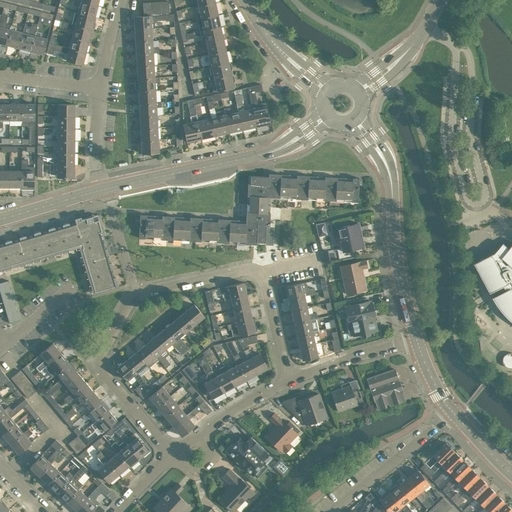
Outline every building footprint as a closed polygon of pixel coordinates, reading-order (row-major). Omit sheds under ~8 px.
[(75,10),(74,10),(94,16),(97,4),(83,0),(80,0),(79,6),(76,5),(75,10)] [(155,0),(148,0),(149,1),(150,13),(157,13),(155,0)] [(43,1),(41,6),(54,10),(55,4),(43,1)] [(199,10),(196,11),(197,17),(200,16),(217,13),(214,1),(198,4),(199,10)] [(16,3),(15,8),(27,11),(28,6),(16,3)] [(39,14),(38,19),(50,23),(53,12),(40,9),(39,14)] [(74,10),(72,22),(75,23),(91,27),(91,26),(93,27),(94,26),(95,21),(94,20),(93,20),(94,16),(74,10)] [(0,41),(6,43),(10,27),(11,23),(7,22),(5,20),(7,13),(1,11),(1,12),(0,16),(0,41)] [(143,14),(133,15),(134,27),(150,26),(154,26),(154,21),(157,18),(169,18),(169,19),(174,19),(173,12),(169,13),(163,13),(157,13),(150,14),(143,14)] [(202,23),(198,24),(199,29),(219,25),(217,13),(200,16),(202,23)] [(55,17),(53,22),(59,24),(59,25),(73,28),(72,34),(88,39),(91,27),(75,23),(72,22),(61,19),(60,19),(55,17)] [(22,30),(18,46),(30,49),(34,33),(35,29),(37,22),(31,21),(30,25),(24,23),(22,30)] [(10,27),(6,43),(18,46),(22,30),(15,29),(16,25),(11,23),(10,27)] [(198,29),(181,33),(182,40),(187,39),(187,37),(200,34),(200,35),(204,34),(206,41),(222,37),(219,25),(199,29),(198,29)] [(150,26),(134,27),(135,39),(151,38),(151,27),(150,26)] [(34,33),(30,49),(42,52),(46,36),(39,35),(40,31),(35,29),(34,33)] [(69,46),(85,50),(88,39),(72,34),(69,46)] [(222,37),(206,41),(208,53),(225,49),(222,37)] [(151,38),(135,39),(135,52),(152,51),(159,51),(159,45),(152,45),(151,38)] [(49,41),(46,51),(52,52),(53,48),(63,50),(62,57),(66,58),(82,63),(85,50),(69,46),(54,42),(49,41)] [(225,49),(208,53),(211,65),(227,61),(225,49)] [(152,51),(135,52),(136,64),(153,63),(152,51)] [(210,72),(208,73),(209,78),(213,77),(230,73),(229,68),(230,68),(231,67),(230,62),(229,61),(227,61),(211,65),(209,65),(210,72)] [(153,63),(136,64),(137,77),(153,76),(153,75),(153,63)] [(215,84),(212,85),(213,90),(233,86),(232,80),(233,80),(234,79),(233,74),(231,73),(230,74),(230,73),(213,77),(215,84)] [(136,82),(135,83),(135,87),(136,88),(138,88),(138,89),(154,88),(154,81),(159,80),(159,75),(153,75),(153,76),(137,77),(137,81),(136,82)] [(260,82),(247,85),(251,107),(255,124),(269,121),(267,113),(268,113),(268,111),(267,112),(265,101),(256,103),(254,91),(262,89),(260,82)] [(241,87),(233,88),(237,104),(238,110),(242,127),(255,124),(251,107),(244,108),(243,103),(240,92),(242,92),(241,87)] [(154,88),(138,89),(138,102),(155,101),(155,100),(154,88)] [(219,91),(206,94),(207,99),(220,96),(219,91)] [(200,96),(191,97),(195,113),(196,119),(201,137),(214,134),(210,116),(202,117),(201,112),(199,104),(198,103),(198,101),(201,101),(200,96)] [(191,120),(183,122),(187,140),(201,137),(196,119),(195,113),(191,97),(186,98),(188,106),(191,120)] [(0,124),(2,125),(2,118),(9,118),(9,102),(8,102),(8,101),(8,100),(2,100),(2,101),(2,102),(0,102),(0,124)] [(155,101),(138,102),(139,114),(156,113),(155,104),(160,104),(160,100),(155,100),(155,101)] [(9,102),(9,118),(9,123),(21,123),(21,118),(21,102),(9,102)] [(21,118),(21,123),(21,124),(27,124),(29,126),(28,142),(34,142),(34,118),(34,102),(21,102),(21,118)] [(57,102),(57,115),(74,115),(74,103),(70,103),(57,102)] [(214,105),(208,107),(210,116),(214,134),(228,130),(223,108),(215,110),(214,105)] [(228,106),(223,107),(223,108),(228,130),(242,127),(238,110),(230,112),(228,106)] [(156,113),(139,114),(140,126),(156,125),(156,113)] [(57,115),(57,127),(74,127),(74,115),(57,115)] [(156,125),(140,126),(141,139),(157,138),(156,125)] [(52,133),(52,138),(57,138),(57,139),(74,139),(74,127),(57,127),(57,133),(52,133)] [(157,138),(141,139),(142,151),(143,151),(144,153),(148,152),(148,151),(153,151),(158,150),(157,138)] [(57,139),(57,151),(74,151),(74,139),(57,139)] [(57,151),(56,163),(73,163),(74,151),(57,151)] [(27,157),(21,157),(21,169),(21,185),(33,185),(33,170),(33,164),(27,164),(27,157)] [(56,163),(56,175),(73,176),(73,163),(56,163)] [(0,185),(8,185),(8,169),(0,169),(0,185)] [(8,169),(8,185),(21,185),(21,169),(8,169)] [(139,227),(138,237),(254,243),(256,243),(265,243),(273,244),(274,226),(269,226),(269,224),(273,224),(273,220),(269,220),(270,195),(274,195),(357,199),(357,197),(358,181),(352,180),(353,178),(269,174),(269,175),(248,174),(247,182),(247,185),(246,216),(245,222),(146,217),(146,219),(139,219),(139,227)] [(0,243),(0,267),(13,264),(79,245),(92,291),(99,289),(103,288),(102,286),(114,282),(98,229),(101,228),(96,212),(81,217),(81,214),(74,216),(76,221),(6,242),(1,243),(0,243)] [(324,220),(316,222),(318,234),(326,232),(324,220)] [(358,221),(332,227),(335,242),(339,242),(340,246),(336,247),(339,258),(355,256),(352,246),(363,244),(358,221)] [(492,250),(474,260),(474,261),(475,260),(491,289),(490,289),(490,290),(493,288),(495,293),(493,294),(493,295),(494,294),(499,303),(506,310),(511,316),(511,240),(508,246),(502,241),(493,251),(492,250)] [(365,258),(340,263),(346,292),(366,287),(361,266),(366,264),(365,258)] [(7,278),(0,280),(0,290),(9,320),(12,319),(17,318),(19,317),(7,278)] [(224,291),(222,292),(224,298),(231,296),(247,293),(244,280),(229,284),(224,285),(225,289),(224,291)] [(302,281),(286,284),(289,297),(304,293),(315,291),(314,286),(309,287),(306,284),(305,280),(302,281)] [(211,288),(205,289),(207,301),(212,300),(212,301),(214,300),(211,288)] [(247,293),(231,296),(234,308),(250,305),(247,293)] [(304,293),(289,297),(291,309),(307,305),(304,293)] [(347,304),(345,304),(348,320),(350,319),(352,329),(358,327),(359,331),(361,331),(362,333),(368,331),(368,329),(376,327),(373,315),(374,314),(372,306),(373,306),(374,305),(373,300),(372,299),(371,299),(370,299),(369,298),(368,298),(368,297),(367,296),(348,300),(347,301),(348,303),(347,303),(347,304)] [(194,302),(185,310),(195,322),(204,315),(204,314),(194,302)] [(234,308),(227,309),(228,315),(235,314),(237,320),(252,317),(250,305),(234,308)] [(307,305),(291,309),(294,321),(310,317),(315,316),(317,316),(316,310),(308,312),(307,305)] [(185,310),(175,318),(185,330),(185,331),(188,335),(192,332),(188,328),(195,322),(185,310)] [(294,326),(293,327),(294,332),(295,333),(296,333),(312,330),(317,328),(318,328),(315,316),(310,317),(294,321),(295,326),(294,326)] [(233,321),(227,322),(228,327),(234,326),(238,325),(240,333),(255,330),(257,329),(255,321),(253,322),(252,317),(237,320),(233,321)] [(175,318),(165,326),(185,350),(189,346),(180,335),(185,331),(185,330),(175,318)] [(165,326),(156,333),(166,346),(171,342),(181,353),(185,350),(165,326)] [(312,330),(296,333),(299,345),(315,342),(313,335),(319,333),(317,328),(312,330)] [(156,333),(146,342),(159,357),(166,365),(170,362),(164,355),(170,350),(166,346),(156,333)] [(256,333),(238,337),(249,357),(248,357),(257,372),(268,366),(260,351),(259,351),(253,354),(247,342),(258,340),(256,333)] [(206,337),(201,342),(204,346),(210,341),(207,337),(206,337)] [(333,337),(331,338),(334,350),(335,350),(341,349),(338,337),(333,338),(333,337)] [(231,339),(225,340),(233,354),(235,358),(246,378),(257,372),(248,357),(242,360),(238,352),(231,339)] [(46,357),(36,365),(39,369),(49,361),(61,351),(53,341),(41,351),(46,357)] [(220,341),(212,343),(216,350),(222,346),(220,341)] [(146,342),(136,350),(147,362),(149,365),(159,357),(146,342)] [(315,342),(299,345),(302,357),(317,354),(315,342)] [(208,346),(202,351),(205,355),(211,352),(208,346)] [(136,350),(127,357),(138,370),(147,362),(136,350)] [(502,357),(502,358),(502,359),(502,360),(503,361),(503,362),(504,363),(505,364),(506,365),(508,365),(509,365),(510,365),(511,365),(511,364),(511,350),(511,351),(510,350),(509,350),(508,350),(506,351),(505,351),(504,352),(503,353),(503,354),(502,355),(502,357)] [(53,366),(43,374),(47,379),(57,371),(69,360),(61,351),(49,361),(53,366)] [(203,352),(196,356),(200,364),(201,363),(207,360),(203,352)] [(122,358),(115,365),(121,373),(122,372),(128,378),(133,373),(144,386),(138,391),(138,392),(142,397),(153,388),(150,384),(149,385),(148,383),(137,370),(138,370),(127,357),(124,360),(122,358)] [(233,365),(227,369),(235,384),(246,378),(235,358),(230,361),(233,365)] [(50,385),(42,391),(46,396),(50,393),(65,380),(77,370),(74,366),(74,365),(75,365),(71,359),(69,360),(57,371),(61,376),(50,385)] [(188,363),(182,368),(190,378),(196,373),(188,363)] [(222,372),(216,375),(224,390),(235,384),(227,369),(223,363),(218,366),(222,372)] [(26,364),(22,367),(30,377),(34,374),(26,364)] [(211,377),(205,381),(213,396),(224,390),(216,375),(211,367),(206,370),(211,377)] [(394,367),(368,376),(378,407),(404,398),(401,389),(394,367)] [(0,384),(5,381),(9,377),(1,368),(0,368),(0,378),(0,384)] [(20,368),(11,376),(19,386),(24,382),(28,378),(20,368)] [(77,370),(65,380),(69,385),(65,388),(69,393),(73,390),(85,380),(77,370)] [(164,372),(159,376),(162,380),(167,376),(164,372)] [(34,374),(30,377),(35,382),(39,379),(34,374)] [(183,374),(179,377),(184,383),(188,379),(183,374)] [(159,376),(150,384),(153,388),(162,380),(159,376)] [(9,377),(5,381),(10,387),(14,383),(9,378),(9,377)] [(351,384),(331,390),(338,410),(363,401),(355,377),(349,379),(351,384)] [(28,378),(24,382),(32,392),(37,388),(28,378)] [(69,393),(64,397),(67,402),(77,394),(81,399),(93,389),(85,380),(73,390),(69,393)] [(24,382),(19,386),(27,396),(32,392),(24,382)] [(191,383),(187,386),(192,392),(196,389),(191,383)] [(163,384),(150,395),(158,404),(171,394),(163,384)] [(17,387),(13,391),(18,396),(22,393),(17,387)] [(93,389),(81,399),(89,409),(101,399),(93,389)] [(283,399),(282,400),(283,401),(283,402),(304,422),(306,421),(306,422),(327,415),(319,391),(303,397),(302,392),(284,399),(283,399)] [(50,393),(46,396),(54,406),(58,402),(50,393)] [(199,393),(195,396),(200,402),(204,398),(199,393)] [(171,394),(158,404),(166,414),(178,403),(171,394)] [(12,408),(0,417),(0,429),(2,432),(15,421),(11,415),(24,404),(29,410),(32,406),(25,397),(12,408)] [(186,413),(173,423),(181,433),(194,422),(190,417),(193,414),(202,407),(206,413),(212,408),(204,398),(200,402),(189,410),(186,413)] [(89,409),(82,414),(85,418),(88,416),(93,421),(96,418),(97,418),(109,408),(109,407),(109,406),(106,402),(104,401),(104,402),(101,399),(89,409)] [(0,402),(0,417),(12,408),(8,404),(4,407),(0,402)] [(58,402),(54,406),(62,415),(66,412),(65,412),(58,402)] [(178,403),(166,414),(173,423),(186,413),(178,403)] [(32,406),(29,410),(37,419),(40,416),(32,406)] [(66,412),(62,415),(70,424),(74,421),(69,416),(76,411),(72,406),(66,412)] [(93,421),(91,423),(94,427),(96,426),(101,431),(105,428),(117,418),(109,408),(97,418),(96,418),(93,421)] [(277,423),(266,434),(279,447),(280,447),(284,451),(292,443),(287,439),(290,436),(292,438),(298,432),(296,431),(299,428),(289,418),(287,421),(282,417),(282,418),(274,411),(269,416),(277,423)] [(37,419),(35,421),(43,430),(49,426),(40,416),(37,419)] [(123,417),(113,426),(116,429),(123,439),(124,439),(138,456),(141,453),(142,454),(143,454),(150,449),(150,448),(144,441),(143,441),(137,435),(133,431),(128,435),(121,427),(126,423),(127,423),(123,417)] [(15,421),(2,432),(10,441),(23,430),(15,421)] [(77,425),(73,428),(76,432),(77,434),(78,434),(82,431),(77,425)] [(23,430),(10,441),(18,451),(31,440),(27,435),(32,430),(28,426),(23,430)] [(113,426),(107,430),(110,434),(116,429),(113,426)] [(82,431),(78,434),(86,443),(89,440),(82,431)] [(77,434),(73,437),(81,447),(86,443),(78,434),(77,434)] [(229,444),(225,447),(237,458),(256,475),(273,458),(254,440),(249,436),(245,440),(239,435),(237,438),(236,436),(229,444)] [(73,437),(68,441),(77,451),(81,447),(73,437)] [(93,441),(93,442),(96,446),(102,441),(99,437),(93,441)] [(42,453),(30,466),(40,474),(51,462),(51,461),(62,450),(65,447),(56,438),(51,443),(56,448),(47,457),(42,453)] [(115,440),(111,444),(117,451),(118,451),(129,464),(138,456),(124,439),(123,439),(118,443),(115,440)] [(425,461),(420,466),(429,475),(442,462),(455,450),(446,441),(433,453),(438,458),(430,466),(425,461)] [(65,447),(62,450),(67,455),(70,451),(65,447)] [(86,448),(78,454),(81,458),(89,452),(86,448)] [(100,450),(96,453),(104,463),(98,467),(109,480),(119,472),(108,459),(100,450)] [(446,466),(433,479),(437,483),(447,473),(450,470),(463,458),(455,450),(442,462),(446,466)] [(117,451),(108,459),(119,472),(129,464),(118,451),(117,451)] [(74,455),(71,458),(79,466),(80,467),(83,463),(74,455)] [(281,458),(274,465),(284,474),(290,467),(281,458)] [(447,483),(442,488),(446,492),(459,479),(471,467),(468,463),(468,461),(465,458),(463,458),(450,470),(447,473),(451,477),(446,482),(447,483)] [(51,462),(40,474),(49,483),(61,470),(51,462)] [(73,474),(58,491),(61,494),(60,495),(60,496),(64,500),(65,500),(66,499),(67,500),(79,487),(78,486),(80,484),(76,480),(84,471),(80,467),(79,466),(72,474),(73,474)] [(232,484),(220,496),(233,509),(248,493),(251,496),(256,491),(239,476),(239,477),(228,467),(222,474),(232,484)] [(471,467),(459,479),(463,483),(459,487),(463,491),(464,490),(464,491),(480,475),(471,467)] [(418,468),(408,476),(428,501),(430,504),(434,500),(429,494),(424,486),(429,482),(418,468)] [(61,470),(49,483),(58,491),(73,474),(72,474),(69,470),(65,474),(61,470)] [(96,475),(92,479),(98,484),(101,480),(96,475)] [(480,475),(464,491),(468,494),(471,491),(476,496),(488,484),(480,475)] [(408,476),(399,483),(401,486),(410,497),(414,494),(423,505),(428,501),(408,476)] [(88,495),(76,508),(80,511),(89,511),(97,504),(96,504),(99,501),(95,496),(101,489),(106,494),(111,489),(101,480),(98,484),(88,495)] [(171,487),(154,505),(161,511),(178,511),(183,508),(187,511),(193,506),(188,502),(177,492),(183,486),(178,481),(172,487),(171,487)] [(393,487),(389,491),(402,506),(406,511),(413,511),(405,501),(410,497),(401,486),(399,483),(398,484),(397,483),(396,483),(393,485),(393,487)] [(488,484),(476,496),(484,505),(497,492),(488,484)] [(79,487),(67,500),(76,508),(88,495),(79,487)] [(365,511),(371,503),(377,499),(370,490),(364,495),(367,498),(359,511),(353,508),(350,511),(365,511)] [(457,490),(450,496),(454,500),(461,494),(457,490)] [(383,493),(378,497),(380,498),(390,511),(394,511),(402,506),(389,491),(385,494),(385,493),(383,493)] [(497,492),(484,505),(491,511),(493,511),(505,501),(497,492)] [(461,494),(454,500),(458,504),(464,498),(461,494)] [(443,495),(439,499),(448,508),(452,504),(443,495)] [(0,511),(4,511),(9,509),(5,505),(6,504),(6,503),(3,499),(2,499),(1,500),(0,500),(0,511)] [(439,499),(435,503),(443,511),(444,511),(448,508),(439,499)] [(379,511),(382,506),(378,501),(372,511),(371,511),(379,511)] [(511,511),(511,507),(505,501),(493,511),(511,511)] [(469,502),(462,509),(465,511),(466,511),(472,506),(469,502)] [(443,511),(435,503),(430,508),(434,511),(443,511)]
